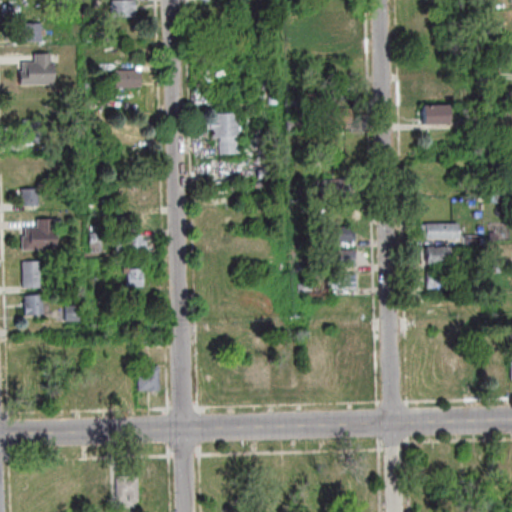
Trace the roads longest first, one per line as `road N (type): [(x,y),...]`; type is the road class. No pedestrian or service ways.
road 1 (residential): [(396,511),(381,0)]
road 2 (residential): [(511,419),(0,434)]
road 3 (residential): [(187,511),(173,0)]
